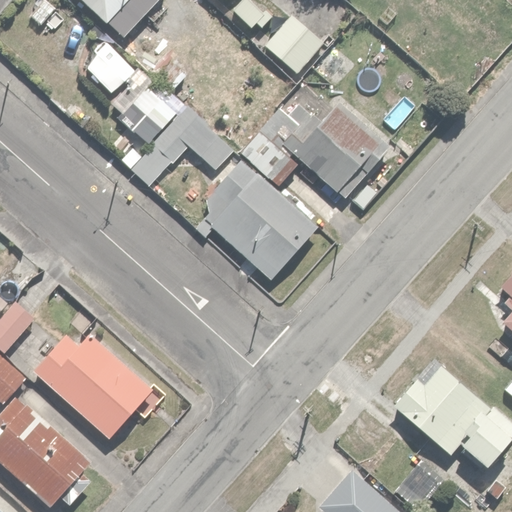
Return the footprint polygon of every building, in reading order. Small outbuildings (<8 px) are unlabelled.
[(86,0),(123,33),(152,0),(86,0)] [(252,0),(232,0),(228,4),(249,22),(262,8),(252,0)] [(262,42),(297,71),(324,40),(289,10),(262,42)] [(302,158),(345,194),(389,141),(340,99),(332,109),(296,79),(237,149),(280,185),(302,158)] [(201,153),(216,133),(183,106),(153,143),(174,160),(188,142),(201,153)] [(208,223),(268,273),(313,219),(236,155),(199,200),(216,213),(208,223)] [(511,262),(496,281),(507,291),(500,298),(508,305),(498,315),(511,328),(511,262)] [(0,313),(0,343),(3,346),(33,312),(15,296),(0,313)] [(147,383),(85,330),(45,376),(108,430),(147,383)] [(486,464),(511,434),(511,417),(436,349),(390,400),(449,453),(459,440),(486,464)] [(0,395),(3,398),(24,372),(0,352),(0,395)] [(92,457),(22,390),(0,412),(0,456),(49,503),(92,457)] [(423,456),(395,484),(416,504),(443,476),(423,456)] [(404,511),(354,468),(320,507),(325,511),(404,511)]
